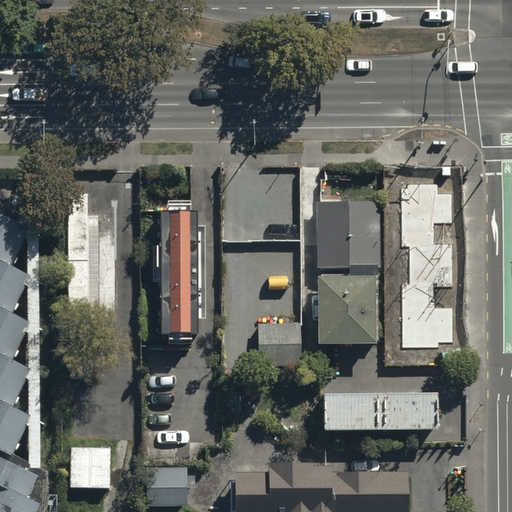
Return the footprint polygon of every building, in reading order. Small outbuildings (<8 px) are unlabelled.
[(438,184),(407,184),(407,188),(401,188),(401,247),(410,247),(410,285),(402,285),(403,347),(437,346),(437,342),(452,342),(452,308),(433,309),(433,287),(453,287),(452,243),(435,243),(434,224),(453,224),(452,193),(438,193),(438,184)] [(68,194),(68,324),(117,324),(117,200),(111,201),(111,210),(88,210),(88,194),(68,194)] [(376,202),(320,203),(321,267),(345,266),(345,273),(320,273),(321,340),(372,340),(371,268),(378,268),(376,202)] [(264,203),(241,203),(242,308),(270,308),(270,317),(295,317),(294,214),(264,215),(264,203)] [(193,209),(161,210),(162,247),(151,247),(152,282),(158,282),(159,342),(195,341),(195,319),(204,319),(202,228),(193,228),(193,209)] [(0,511),(33,511),(37,502),(25,495),(36,476),(6,461),(27,415),(7,406),(26,369),(9,359),(25,322),(7,313),(26,276),(6,266),(25,228),(0,215),(0,511)] [(39,237),(28,237),(28,417),(28,469),(39,469),(39,237)] [(298,322),(258,322),(258,352),(260,352),(260,368),(298,368),(298,322)] [(434,392),(320,393),(321,430),(435,429),(434,392)] [(71,448),(70,491),(106,491),(107,449),(71,448)] [(232,472),(231,511),(405,511),(406,473),(328,472),(328,467),(265,466),(265,472),(232,472)] [(185,470),(143,470),(143,506),(186,506),(185,470)]
